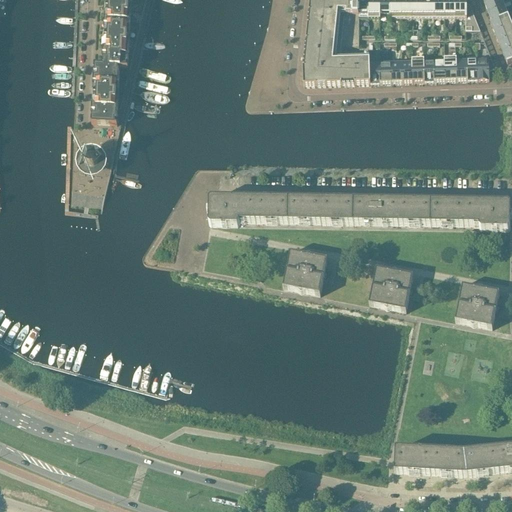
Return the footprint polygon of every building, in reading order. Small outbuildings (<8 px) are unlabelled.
[(105,0),(105,11),(130,12),(131,3),(138,4),(138,0),(105,0)] [(379,0),(369,0),(365,0),(359,0),(311,1),(304,69),(303,72),(303,90),(342,89),(359,88),(370,88),(381,88),(391,87),(402,87),(413,87),(424,86),(435,86),(445,85),(456,85),(467,85),(478,84),(487,84),(489,84),(489,73),(495,71),(499,69),(501,68),(502,68),(507,66),(511,64),(511,10),(511,7),(510,4),(507,0),(380,0),(379,0)] [(130,12),(105,11),(104,40),(129,41),(129,32),(137,33),(137,29),(130,28),(130,24),(137,24),(137,20),(130,20),(130,12)] [(129,41),(104,40),(102,68),(102,69),(119,69),(119,70),(128,71),(129,41)] [(102,68),(94,67),(93,97),(118,98),(119,90),(125,90),(125,88),(126,86),(119,86),(119,70),(119,69),(102,69),(102,68)] [(118,98),(93,97),(91,126),(117,128),(117,127),(117,119),(118,98)] [(82,165),(82,166),(82,167),(83,168),(83,170),(83,171),(84,172),(85,173),(86,174),(87,175),(88,175),(89,175),(90,176),(91,176),(92,176),(93,176),(94,176),(95,175),(96,175),(97,174),(98,173),(99,173),(100,172),(100,171),(101,170),(101,169),(101,168),(101,167),(101,165),(101,163),(100,162),(99,160),(98,159),(97,158),(95,157),(94,157),(92,157),(90,157),(89,157),(87,158),(86,159),(85,160),(84,162),(83,163),(82,165)] [(510,218),(510,208),(508,206),(217,202),(211,201),(209,204),(209,213),(212,213),(212,218),(209,218),(209,227),(211,229),(222,229),(222,226),(227,226),(227,229),(238,229),(240,227),(240,226),(332,227),(332,225),(342,225),(342,228),(479,230),(479,231),(481,233),(492,234),(492,231),(497,231),(497,234),(508,234),(510,232),(510,222),(507,222),(508,218),(510,218)] [(294,261),(289,260),(283,292),(320,299),(323,281),(325,282),(330,277),(327,274),(325,274),(326,267),(321,266),(322,261),(295,256),(294,261)] [(380,277),(375,276),(369,308),(406,315),(409,298),(411,299),(416,294),(413,291),(411,291),(412,283),(407,283),(408,278),(381,272),(380,277)] [(466,294),(461,293),(455,325),(492,332),(495,315),(497,315),(502,310),(499,308),(497,307),(498,300),(493,299),(494,294),(467,289),(466,294)] [(511,452),(508,453),(507,451),(469,455),(469,457),(464,458),(459,458),(459,455),(420,453),(420,456),(407,455),(407,453),(396,452),(394,476),(409,477),(409,475),(413,475),(413,477),(441,478),(441,476),(446,477),(446,479),(447,479),(447,476),(452,476),(452,479),(463,480),(467,479),(478,478),(477,476),(482,475),(482,478),(484,478),(483,476),(488,475),(488,477),(511,474),(511,452)]
